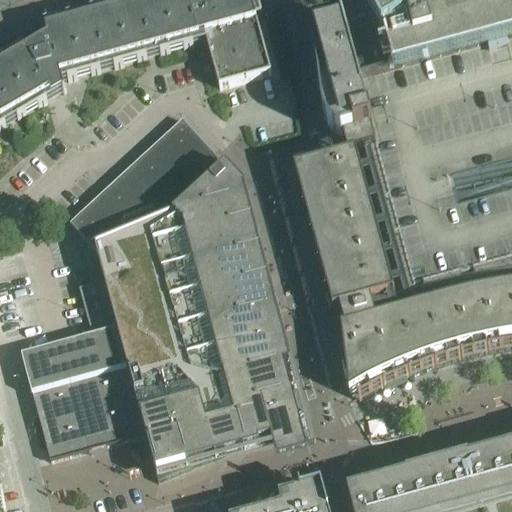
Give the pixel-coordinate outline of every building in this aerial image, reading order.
[(0,63),(0,134),(63,98),(65,97),(63,87),(207,48),(220,94),(271,80),(249,0),(147,0),(44,28),(48,43),(27,55),(24,50),(0,63)] [(511,0),(392,0),(389,2),(377,9),(371,14),(369,15),(385,40),(397,69),(382,73),(357,80),(342,26),(341,27),(341,28),(314,35),(312,35),(323,120),(323,121),(324,122),(324,125),(324,126),(326,129),(328,133),(330,136),(335,141),(337,142),(340,144),(342,145),(343,146),(344,144),(348,161),(295,175),(299,190),(303,204),(307,218),(314,246),(318,260),(322,274),(328,298),(331,308),(333,317),(340,315),(345,334),(343,335),(342,335),(350,401),(357,397),(359,404),(359,405),(367,401),(383,392),(384,391),(384,392),(409,381),(408,380),(409,380),(410,381),(434,371),(435,371),(435,370),(435,371),(448,367),(461,363),(462,362),(462,363),(488,357),(487,356),(488,356),(488,357),(511,352),(511,0)] [(172,135),(70,228),(97,257),(104,284),(105,286),(146,441),(159,487),(161,486),(229,458),(272,448),(274,456),(277,468),(308,459),(303,440),(285,371),(290,370),(271,301),(269,279),(267,267),(246,195),(212,158),(186,129),(182,125),(172,135)] [(46,357),(23,363),(38,419),(47,449),(51,466),(90,456),(108,451),(146,441),(105,286),(79,293),(84,309),(92,339),(99,337),(100,342),(93,344),(61,352),(46,357)] [(511,511),(511,454),(507,456),(469,466),(468,465),(407,482),(407,483),(361,495),(348,499),(351,511),(511,511)] [(281,511),(326,511),(325,505),(322,495),(312,497),(308,499),(284,505),(280,506),(281,510),(281,511)]
